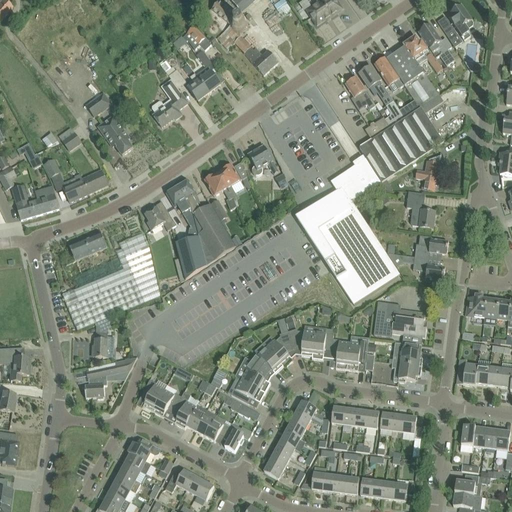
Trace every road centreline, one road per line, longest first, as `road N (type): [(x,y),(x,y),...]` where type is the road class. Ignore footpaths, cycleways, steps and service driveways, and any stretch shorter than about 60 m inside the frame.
road 1 (residential): [(31,240),(132,197),(414,0)]
road 2 (residential): [(241,481),(302,381),(443,402)]
road 3 (residential): [(443,402),(470,203),(485,187)]
road 4 (residential): [(56,420),(58,361),(31,240)]
road 5 (residential): [(485,187),(477,158),(500,35)]
road 6 (residential): [(241,481),(158,434),(121,424)]
